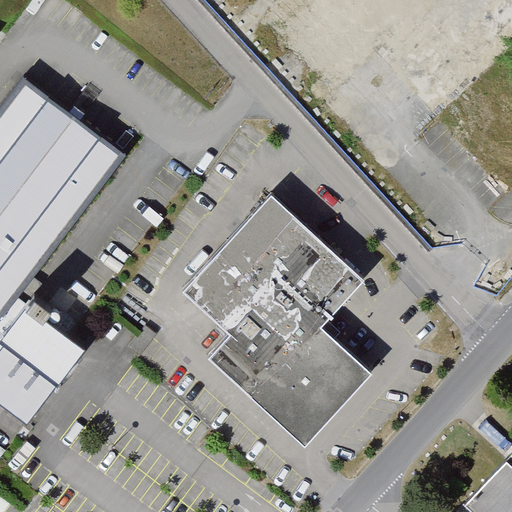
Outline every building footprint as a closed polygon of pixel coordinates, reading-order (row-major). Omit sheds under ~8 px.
[(294,0),(273,19),(328,79),(416,0),(417,0),(429,13),(443,0),(294,0)] [(0,320),(127,154),(29,79),(0,117),(0,320)] [(361,273),(273,194),(187,290),(230,329),(209,354),(305,440),(372,365),(320,318),(361,273)] [(34,311),(0,358),(0,404),(31,426),(87,347),(34,311)] [(511,511),(511,448),(469,498),(485,511),(511,511)]
